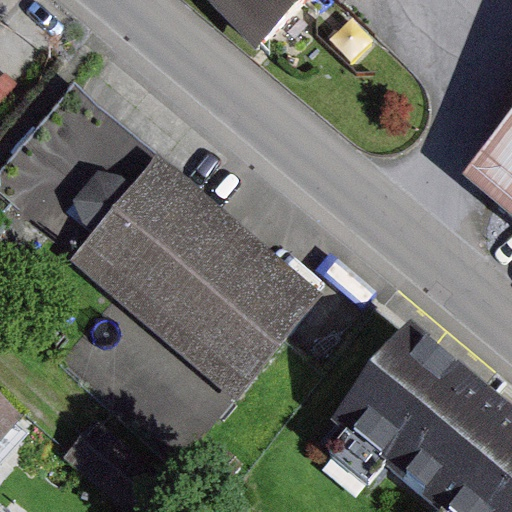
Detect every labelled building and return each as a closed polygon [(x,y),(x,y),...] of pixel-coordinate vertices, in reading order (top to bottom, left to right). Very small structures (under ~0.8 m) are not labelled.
[(341,0),(343,2),(345,0),(209,0),(263,51),(312,0),(341,0)] [(0,232),(223,424),(308,326),(63,115),(0,187),(0,232)] [(511,209),(511,134),(475,180),(511,209)] [(511,511),(511,448),(396,350),(317,443),(331,456),(313,477),(353,511),(370,490),(395,511),(511,511)] [(0,458),(24,434),(0,410),(0,458)] [(147,511),(166,489),(97,434),(71,465),(130,511),(147,511)]
